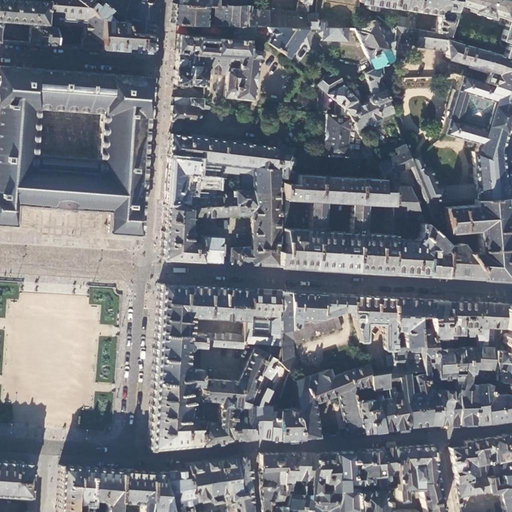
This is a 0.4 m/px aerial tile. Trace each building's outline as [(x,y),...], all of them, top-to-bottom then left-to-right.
[(0,0),(0,40),(55,44),(53,26),(43,26),(44,0),(0,0)] [(50,0),(53,26),(81,27),(79,46),(98,47),(101,16),(93,16),(87,6),(78,0),(50,0)] [(130,18),(152,20),(153,11),(154,1),(141,0),(98,0),(99,1),(109,9),(110,10),(115,0),(120,0),(128,3),(125,13),(119,16),(122,19),(124,17),(130,18)] [(297,0),(295,12),(266,9),(266,10),(265,26),(304,27),(305,13),(305,0),(297,0)] [(402,8),(403,0),(358,0),(358,1),(366,3),(366,8),(371,9),(372,3),(402,8)] [(443,35),(452,6),(454,0),(403,0),(402,8),(437,13),(434,30),(441,31),(440,35),(443,35)] [(511,5),(510,4),(510,0),(454,0),(452,6),(504,22),(499,38),(495,54),(511,59),(511,5)] [(101,16),(98,47),(149,51),(149,42),(150,33),(128,31),(125,24),(123,20),(122,19),(119,20),(111,20),(105,13),(109,9),(99,1),(97,4),(91,1),(87,6),(93,16),(101,16)] [(171,13),(170,23),(176,24),(200,25),(202,25),(204,5),(198,5),(196,5),(177,4),(172,4),(171,13)] [(252,26),(265,26),(266,10),(247,9),(247,5),(244,5),(244,7),(243,25),(252,26)] [(243,25),(244,7),(223,6),(213,6),(212,25),(213,25),(231,26),(243,26),(243,25)] [(305,13),(304,27),(307,27),(313,27),(314,13),(305,13)] [(395,26),(411,28),(412,20),(395,17),(395,26)] [(125,24),(128,31),(150,33),(151,33),(152,27),(152,20),(130,18),(129,24),(125,24)] [(391,59),(392,48),(394,28),(388,24),(377,29),(374,21),(353,30),(323,28),(324,21),(320,20),(318,20),(316,32),(320,38),(320,40),(345,41),(345,33),(350,33),(355,33),(371,69),(378,66),(391,59)] [(252,26),(243,25),(243,26),(231,26),(231,38),(207,36),(206,42),(215,42),(214,47),(206,47),(205,53),(204,71),(224,73),(222,96),(251,99),(255,58),(260,58),(260,55),(247,55),(248,35),(251,35),(252,26)] [(511,59),(495,54),(442,39),(443,35),(440,35),(441,31),(434,30),(433,32),(411,28),(395,26),(394,25),(394,28),(392,48),(403,49),(404,37),(413,38),(413,45),(443,49),(444,57),(486,70),(483,82),(511,90),(511,59)] [(304,27),(265,26),(269,34),(264,40),(286,57),(307,27),(304,27)] [(175,41),(174,50),(205,53),(206,47),(206,42),(207,36),(175,33),(175,41)] [(171,82),(203,84),(204,71),(205,53),(174,50),(173,69),(172,69),(171,82)] [(90,209),(97,210),(97,208),(104,209),(104,210),(105,210),(104,217),(105,217),(105,224),(104,224),(103,232),(112,233),(112,232),(119,233),(123,234),(123,233),(130,233),(130,234),(137,235),(148,76),(0,65),(0,223),(5,224),(5,225),(14,226),(14,218),(13,218),(14,211),(15,211),(15,204),(16,204),(16,203),(22,203),(22,204),(28,205),(28,204),(34,204),(34,205),(41,206),(41,204),(48,205),(48,206),(49,206),(49,209),(52,209),(60,210),(67,210),(69,211),(70,208),(71,208),(71,207),(78,207),(78,208),(84,209),(84,207),(91,208),(90,209)] [(380,78),(378,66),(371,69),(363,72),(369,95),(366,96),(366,101),(357,105),(354,100),(340,85),(324,92),(328,95),(344,108),(348,115),(355,127),(355,128),(366,123),(367,124),(371,126),(376,124),(378,119),(378,118),(389,112),(376,78),(380,78)] [(318,87),(324,92),(340,85),(341,84),(335,72),(325,77),(323,75),(314,84),(318,87)] [(505,133),(511,109),(511,108),(511,109),(511,106),(511,90),(483,82),(460,74),(442,132),(479,143),(499,149),(500,145),(504,133),(505,133)] [(326,113),(328,95),(324,92),(318,87),(316,113),(326,113)] [(170,102),(170,105),(198,107),(201,107),(202,94),(193,94),(193,97),(188,97),(188,98),(171,97),(170,102)] [(170,105),(169,111),(169,120),(197,123),(198,107),(170,105)] [(296,153),(359,157),(364,157),(369,154),(363,144),(359,146),(359,150),(346,149),(347,144),(345,141),(345,129),(349,127),(352,129),(355,127),(348,115),(326,113),(316,113),(307,112),(306,118),(319,119),(318,125),(315,125),(312,127),(311,139),(313,142),(317,142),(316,147),(304,146),(303,148),(297,148),(296,153)] [(167,156),(168,156),(196,159),(251,166),(275,169),(275,177),(288,178),(291,148),(168,132),(167,156)] [(499,149),(479,143),(478,147),(477,147),(475,148),(474,149),(474,150),(474,151),(472,151),(473,183),(433,187),(425,167),(421,169),(415,155),(407,158),(409,163),(431,218),(434,221),(437,220),(434,202),(472,199),(502,197),(499,149)] [(409,163),(407,158),(401,144),(392,149),(394,153),(374,163),(358,162),(359,157),(296,153),(295,167),(378,172),(379,171),(380,173),(380,179),(379,190),(390,191),(394,185),(394,170),(409,163)] [(194,198),(196,159),(168,156),(167,168),(166,168),(166,179),(165,192),(165,203),(176,204),(176,200),(194,198)] [(187,217),(206,216),(238,214),(250,214),(251,166),(196,159),(194,198),(193,208),(188,208),(187,217)] [(263,264),(275,265),(275,238),(275,177),(275,169),(251,166),(250,214),(250,246),(250,263),(263,264)] [(280,239),(275,238),(275,265),(294,266),(311,267),(317,175),(294,173),(293,183),(281,183),(280,239)] [(357,177),(317,175),(311,267),(331,268),(351,269),(357,177)] [(380,179),(357,177),(351,269),(370,271),(388,272),(391,220),(389,204),(390,191),(379,190),(380,179)] [(389,204),(391,220),(388,272),(407,273),(423,274),(425,251),(425,249),(436,250),(442,242),(421,221),(409,192),(406,186),(394,185),(390,191),(389,204)] [(505,231),(502,197),(472,199),(472,204),(442,207),(444,230),(445,231),(474,229),(475,252),(464,252),(479,274),(479,278),(506,279),(507,258),(505,231)] [(164,257),(197,259),(198,242),(186,241),(187,217),(188,208),(193,208),(194,198),(176,200),(176,204),(165,203),(161,242),(160,256),(161,257),(161,258),(164,258),(164,257)] [(205,260),(217,260),(218,236),(199,235),(198,242),(197,259),(205,260)] [(479,278),(479,274),(464,252),(458,243),(444,246),(444,250),(442,275),(461,276),(479,278)] [(244,262),(250,263),(250,246),(229,247),(227,250),(227,261),(230,261),(232,262),(244,262)] [(433,275),(442,275),(444,250),(441,251),(440,253),(434,251),(430,256),(425,251),(423,274),(433,275)] [(156,305),(155,331),(193,333),(194,314),(242,317),(244,287),(199,284),(165,282),(158,281),(156,305)] [(242,335),(241,345),(245,346),(245,341),(277,343),(278,330),(286,327),(286,290),(280,289),(270,288),(244,287),(242,317),(242,335)] [(286,290),(286,327),(316,317),(318,291),(304,291),(286,290)] [(318,291),(316,317),(337,310),(341,309),(341,293),(331,292),(318,291)] [(349,293),(349,309),(358,341),(364,341),(365,339),(365,322),(381,323),(381,346),(384,349),(389,349),(391,370),(383,371),(385,376),(396,374),(396,372),(404,371),(419,369),(417,343),(417,342),(401,345),(392,346),(391,328),(390,296),(369,295),(349,293)] [(401,329),(401,345),(417,342),(416,328),(415,314),(428,314),(427,298),(408,297),(390,296),(391,328),(401,329)] [(446,334),(443,299),(434,299),(427,298),(428,314),(430,327),(434,368),(434,370),(435,388),(438,387),(438,385),(438,381),(438,375),(449,373),(450,370),(450,367),(446,364),(446,346),(435,347),(434,334),(446,334)] [(459,300),(443,299),(446,334),(446,342),(451,342),(451,332),(459,332),(459,325),(465,325),(466,335),(474,334),(473,301),(459,300)] [(488,302),(473,301),(474,334),(474,342),(474,350),(470,350),(469,373),(472,381),(488,380),(494,380),(494,375),(482,374),(483,369),(489,369),(490,347),(482,346),(483,329),(482,325),(503,327),(503,319),(503,312),(504,303),(488,302)] [(506,319),(503,319),(503,327),(506,327),(506,333),(504,334),(502,335),(502,343),(503,344),(505,345),(505,351),(511,350),(511,303),(504,303),(503,312),(506,316),(506,319)] [(278,330),(277,343),(278,343),(279,358),(279,360),(287,371),(296,361),(293,357),(293,342),(340,326),(336,316),(339,315),(337,310),(316,317),(286,327),(278,330)] [(430,327),(416,328),(417,342),(417,343),(419,369),(420,370),(420,372),(421,373),(426,373),(425,362),(429,362),(430,370),(434,370),(434,368),(430,327)] [(153,351),(151,380),(183,376),(186,384),(197,383),(197,377),(198,367),(189,367),(183,360),(184,346),(187,344),(199,344),(200,333),(193,333),(155,331),(153,351)] [(200,332),(200,333),(199,344),(241,345),(242,335),(238,335),(238,334),(231,333),(231,332),(225,332),(225,334),(200,332)] [(474,342),(474,334),(466,335),(459,335),(459,342),(460,348),(458,348),(460,386),(458,423),(469,422),(476,422),(472,384),(470,384),(470,388),(465,387),(465,373),(469,373),(470,350),(470,346),(464,346),(465,343),(474,342)] [(446,364),(450,367),(450,370),(449,373),(454,373),(454,389),(449,388),(448,423),(453,423),(458,423),(460,386),(458,348),(452,348),(451,342),(446,342),(446,346),(446,364)] [(258,369),(267,351),(252,345),(238,377),(252,383),(253,381),(258,369)] [(496,350),(494,375),(494,380),(500,381),(504,381),(511,381),(511,350),(505,351),(496,350)] [(267,351),(258,369),(269,374),(276,361),(270,359),(272,355),(267,351)] [(263,386),(260,392),(265,395),(276,374),(282,378),(280,382),(276,380),(274,385),(276,386),(270,396),(273,397),(273,401),(279,402),(280,398),(285,377),(287,371),(279,360),(279,358),(278,358),(276,361),(269,374),(263,386)] [(297,420),(299,437),(317,436),(312,402),(337,392),(346,433),(352,432),(360,431),(352,393),(350,387),(366,385),(369,385),(367,374),(366,364),(365,364),(330,376),(327,369),(291,380),(297,420)] [(383,371),(367,374),(369,385),(366,385),(368,399),(364,399),(371,429),(375,429),(382,428),(393,426),(385,376),(383,371)] [(415,423),(425,422),(423,395),(421,373),(420,372),(412,373),(414,389),(406,391),(404,371),(396,372),(396,374),(398,382),(399,392),(405,424),(410,424),(415,423)] [(426,373),(421,373),(423,395),(425,422),(431,422),(436,422),(435,391),(428,391),(426,373)] [(401,425),(405,424),(399,392),(393,393),(391,383),(398,382),(396,374),(385,376),(393,426),(401,425)] [(183,376),(151,380),(149,401),(148,419),(147,436),(146,446),(174,444),(195,441),(193,424),(186,424),(186,418),(190,418),(190,413),(186,412),(187,400),(191,400),(197,398),(197,394),(190,395),(190,389),(186,389),(186,384),(183,376)] [(201,424),(202,441),(216,439),(232,438),(233,414),(231,413),(231,404),(236,404),(238,380),(237,379),(236,380),(197,377),(197,383),(197,394),(197,398),(217,399),(216,421),(200,421),(201,424)] [(238,377),(237,379),(238,380),(236,404),(243,405),(248,391),(252,383),(238,377)] [(277,410),(277,420),(279,420),(297,420),(291,380),(291,377),(285,377),(280,398),(292,398),(292,407),(281,408),(282,403),(279,402),(277,410)] [(482,384),(487,421),(503,419),(509,418),(506,397),(505,390),(504,382),(499,382),(500,381),(494,380),(488,380),(489,383),(482,384)] [(242,414),(241,437),(247,436),(253,435),(253,405),(255,400),(260,392),(263,386),(253,381),(252,383),(248,391),(254,394),(250,405),(243,405),(242,414)] [(443,422),(448,423),(449,388),(440,388),(440,383),(438,381),(438,385),(438,387),(435,388),(435,389),(435,391),(436,422),(443,422)] [(482,384),(472,384),(476,422),(483,421),(487,421),(482,384)] [(356,393),(352,393),(360,431),(367,430),(371,429),(364,399),(358,400),(356,393)] [(253,405),(253,435),(257,436),(263,436),(268,437),(268,403),(259,402),(255,400),(253,405)] [(268,403),(268,437),(273,437),(277,438),(277,420),(277,410),(273,410),(273,401),(269,400),(268,403)] [(242,414),(233,414),(232,438),(236,437),(241,437),(242,414)] [(277,420),(277,438),(280,438),(290,437),(299,437),(297,420),(279,420),(277,420)] [(201,424),(193,424),(195,441),(202,441),(201,424)] [(511,432),(502,434),(505,453),(511,451),(511,432)] [(487,436),(491,460),(490,460),(491,463),(495,463),(494,459),(500,458),(498,465),(499,474),(509,472),(505,453),(502,434),(494,435),(487,436)] [(454,446),(448,447),(453,481),(467,479),(467,473),(473,472),(474,478),(484,476),(483,466),(471,469),(470,462),(478,461),(478,465),(483,464),(482,461),(490,460),(491,460),(487,436),(478,438),(461,440),(462,445),(454,446)] [(413,445),(392,447),(394,472),(394,479),(394,487),(395,499),(402,498),(402,487),(417,487),(421,510),(415,510),(415,509),(383,508),(383,511),(440,511),(433,476),(430,443),(413,445)] [(386,448),(379,449),(380,476),(382,488),(394,487),(394,479),(386,480),(385,472),(394,472),(392,447),(386,448)] [(356,450),(350,450),(350,474),(357,474),(358,481),(369,480),(369,473),(375,473),(378,489),(359,490),(356,490),(357,511),(383,511),(383,508),(383,495),(382,488),(380,476),(379,449),(369,449),(356,450)] [(340,451),(333,451),(333,488),(334,488),(334,491),(334,511),(340,511),(340,508),(348,508),(347,511),(357,511),(356,490),(359,490),(358,481),(357,474),(350,474),(350,450),(340,451)] [(327,452),(321,452),(321,480),(321,482),(328,482),(329,486),(330,486),(330,491),(334,491),(334,488),(333,488),(333,451),(327,452)] [(467,479),(453,481),(456,495),(495,488),(497,490),(498,492),(501,511),(511,511),(511,451),(505,453),(509,472),(499,474),(501,481),(493,483),(492,475),(484,476),(474,478),(467,479)] [(259,492),(260,498),(271,498),(272,489),(275,489),(276,452),(258,452),(259,470),(259,480),(259,492)] [(281,452),(276,452),(275,489),(272,489),(271,498),(273,498),(283,498),(283,492),(283,488),(278,488),(278,481),(283,482),(284,452),(281,452)] [(288,452),(284,452),(283,482),(283,488),(283,492),(286,492),(286,487),(287,487),(288,482),(291,483),(292,452),(288,452)] [(285,505),(284,508),(309,509),(311,452),(300,452),(292,452),(291,483),(285,505)] [(315,452),(311,452),(309,509),(308,511),(316,511),(317,507),(326,507),(326,511),(334,511),(334,491),(330,491),(317,491),(317,480),(321,480),(321,452),(315,452)] [(248,492),(244,454),(238,455),(231,455),(236,496),(228,497),(229,507),(233,507),(234,507),(249,504),(248,492)] [(236,496),(231,455),(223,456),(215,457),(221,492),(227,492),(228,497),(236,496)] [(221,492),(215,457),(207,458),(197,460),(204,498),(205,498),(206,501),(216,499),(215,494),(221,492)] [(0,459),(0,493),(26,495),(29,461),(12,460),(0,459)] [(204,498),(197,460),(189,461),(183,462),(184,468),(190,500),(197,499),(200,511),(208,510),(208,507),(206,501),(205,498),(204,498)] [(86,497),(88,465),(58,463),(56,496),(55,511),(77,511),(78,510),(77,506),(75,501),(77,498),(81,499),(81,504),(85,504),(86,497)] [(114,511),(118,467),(102,466),(88,465),(86,497),(99,498),(103,503),(102,511),(114,511)] [(145,511),(146,511),(148,469),(132,468),(118,467),(114,511),(145,511)] [(190,500),(184,468),(172,469),(161,470),(160,470),(161,477),(167,511),(180,511),(179,503),(190,501),(190,500)] [(167,511),(161,477),(160,470),(153,470),(148,469),(146,511),(156,511),(167,511)] [(261,511),(284,511),(284,508),(285,505),(273,505),(273,498),(271,498),(260,498),(260,503),(261,511)]
